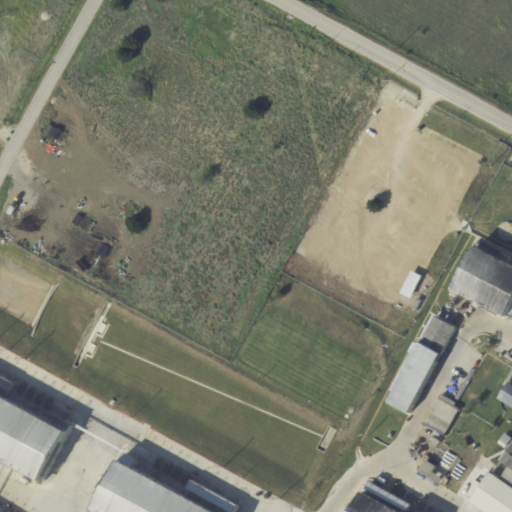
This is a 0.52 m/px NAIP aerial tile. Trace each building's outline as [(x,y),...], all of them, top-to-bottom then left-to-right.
[(158,23),(175,33),(146,84),(132,77),(147,52),(142,50),(157,23),(158,23)] [(502,253),(503,251),(511,255),(511,261),(510,265),(511,266),(511,309),(508,317),(483,305),(482,308),(477,306),(479,302),(455,290),(477,248),(499,259),(502,253)] [(413,298),(421,276),(409,271),(401,293),(413,298)] [(457,328),(443,354),(423,342),(437,317),(457,328)] [(511,386),(511,409),(498,400),(508,384),(511,386)] [(0,456),(47,479),(71,428),(0,395),(0,394),(4,387),(1,386),(0,387),(0,456)] [(460,409),(439,397),(424,424),(445,436),(460,409)] [(511,511),(484,511),(472,503),(501,461),(502,462),(511,448),(511,511)] [(94,511),(240,511),(243,507),(193,482),(187,493),(121,461),(94,511)]
